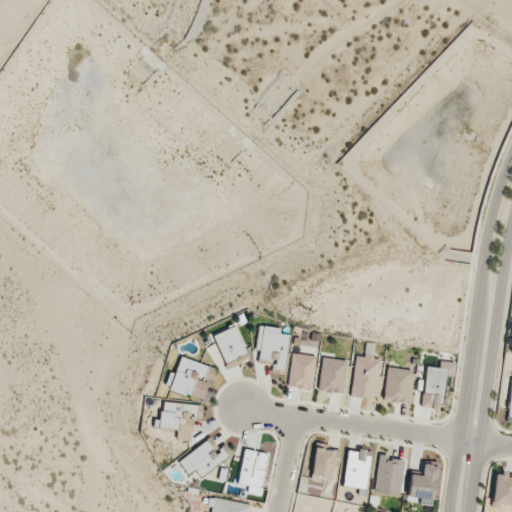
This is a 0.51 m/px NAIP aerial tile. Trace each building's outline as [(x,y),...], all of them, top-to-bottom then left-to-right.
[(279,327),(260,326),(258,363),(272,364),(272,368),(285,368),(287,335),(279,334),(279,327)] [(312,389),(315,356),(290,353),(287,387),(312,389)] [(350,395),(376,397),(380,357),(354,354),(350,395)] [(202,399),(208,381),(211,382),(215,368),(179,357),(169,389),(202,399)] [(345,359),(320,358),(318,392),(344,393),(345,359)] [(425,366),(420,407),(438,409),(443,375),(453,376),(455,363),(439,361),(438,368),(425,366)] [(408,404),(413,370),(387,366),(382,400),(408,404)] [(196,404),(160,402),(158,429),(176,430),(175,440),(190,441),(191,415),(196,415),(196,404)] [(185,473),(193,468),(198,475),(225,458),(212,437),(177,460),(185,473)] [(330,479),(332,464),(336,465),(339,450),(314,445),(309,475),(330,479)] [(259,495),(267,454),(243,449),(236,483),(253,486),(251,494),(259,495)] [(343,486),(367,487),(368,451),(345,450),(343,486)] [(399,495),(403,459),(377,455),(373,492),(399,495)] [(407,497),(433,499),(436,462),(422,461),(421,475),(409,474),(407,497)] [(495,473),(493,504),(511,504),(511,477),(505,477),(505,474),(495,473)]
